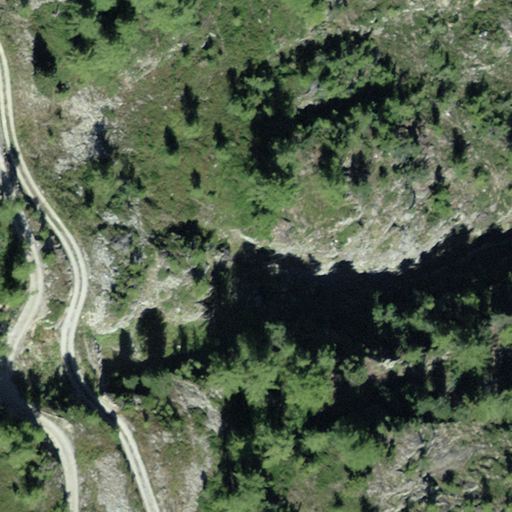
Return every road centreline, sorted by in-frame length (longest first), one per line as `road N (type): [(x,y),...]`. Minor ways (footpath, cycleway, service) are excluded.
road 1 (track): [(145,511),(59,273),(64,242),(44,201),(2,156)]
road 2 (track): [(2,156),(27,217),(34,311),(14,383),(27,419),(63,451),(76,511)]
